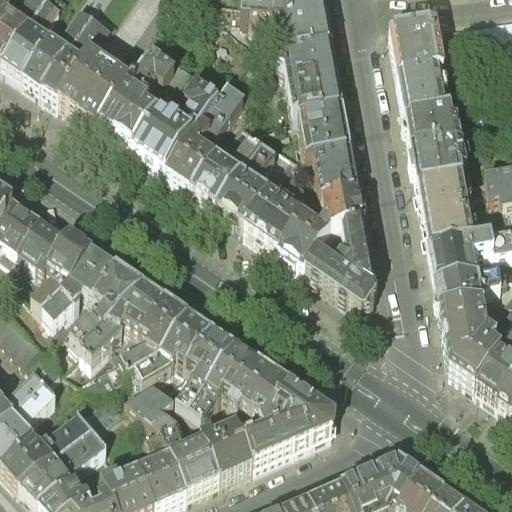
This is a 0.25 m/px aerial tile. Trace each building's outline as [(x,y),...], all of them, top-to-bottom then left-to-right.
[(33,0),(31,5),(44,15),(54,0),(33,0)] [(225,6),(216,0),(178,0),(211,25),(225,6)] [(258,0),(261,18),(324,25),(319,0),(258,0)] [(0,33),(0,79),(44,15),(31,5),(14,24),(13,30),(15,34),(12,41),(2,30),(1,32),(0,33)] [(0,80),(22,96),(46,60),(31,49),(34,44),(38,43),(53,23),(44,15),(0,79),(0,80)] [(324,25),(261,18),(239,17),(239,36),(282,38),(286,71),(331,64),(324,25)] [(96,62),(105,49),(76,28),(53,62),(46,60),(22,96),(57,120),(81,84),(72,76),(76,68),(79,67),(87,54),(96,62)] [(476,40),(433,43),(438,63),(453,62),(456,64),(474,64),(476,40)] [(390,51),(398,97),(434,89),(443,87),(438,63),(433,43),(390,51)] [(342,128),(331,64),(286,71),(281,73),(291,137),(296,136),(342,128)] [(158,101),(171,83),(150,69),(125,106),(98,148),(130,170),(151,138),(141,131),(141,124),(135,119),(150,97),(158,101)] [(158,101),(170,112),(188,85),(175,76),(171,83),(158,101)] [(98,148),(125,106),(85,78),(81,84),(57,120),(98,148)] [(398,97),(406,136),(444,129),(434,89),(398,97)] [(212,177),(197,165),(206,151),(211,153),(234,120),(238,112),(226,100),(215,117),(163,192),(190,211),(212,177)] [(163,192),(215,117),(195,102),(184,117),(190,124),(174,146),(151,138),(130,170),(163,192)] [(342,128),(296,136),(304,179),(313,178),(351,171),(342,128)] [(406,136),(411,164),(434,160),(435,167),(461,162),(456,140),(449,138),(448,128),(444,129),(406,136)] [(227,188),(212,177),(190,211),(214,227),(256,166),(244,157),(229,178),(229,185),(227,188)] [(411,164),(418,204),(461,197),(459,186),(466,185),(461,162),(435,167),(434,160),(411,164)] [(251,237),(267,213),(243,200),(247,194),(254,199),(269,176),(256,166),(214,227),(244,248),(251,237)] [(351,171),(313,178),(319,219),(357,213),(351,171)] [(511,187),(485,193),(489,214),(501,212),(507,254),(511,252),(511,187)] [(302,207),(292,191),(274,218),(267,213),(251,237),(244,248),(278,271),(303,234),(289,225),(302,207)] [(418,204),(430,267),(471,260),(463,196),(461,197),(418,204)] [(0,236),(12,218),(10,217),(0,210),(0,236)] [(357,213),(319,219),(322,238),(318,244),(328,251),(330,248),(362,244),(357,213)] [(0,236),(0,270),(12,279),(16,273),(40,237),(36,234),(12,218),(0,236)] [(305,289),(328,251),(318,244),(303,234),(278,271),(305,289)] [(40,237),(16,273),(43,291),(65,255),(62,252),(40,237)] [(373,310),(362,244),(330,248),(328,251),(305,289),(362,327),(373,310)] [(430,267),(437,303),(475,297),(474,273),(482,271),(487,276),(511,271),(511,252),(507,254),(471,260),(430,267)] [(65,255),(43,291),(50,296),(29,316),(42,330),(69,305),(90,271),(87,269),(65,255)] [(69,305),(42,330),(57,346),(86,318),(90,322),(92,319),(113,287),(94,274),(90,271),(69,305)] [(113,287),(92,319),(102,329),(92,336),(89,333),(65,354),(79,369),(142,306),(139,304),(126,296),(113,287)] [(437,303),(442,330),(481,324),(487,323),(485,316),(478,316),(477,308),(499,306),(498,293),(475,297),(437,303)] [(142,306),(79,369),(95,384),(128,354),(120,348),(124,343),(141,353),(163,320),(155,315),(145,308),(142,306)] [(487,323),(481,324),(483,347),(496,356),(492,362),(499,370),(511,350),(511,309),(501,322),(487,323)] [(163,320),(141,353),(140,359),(133,363),(136,371),(119,380),(126,395),(133,390),(162,372),(188,337),(184,335),(163,320)] [(452,388),(475,404),(499,370),(492,362),(496,356),(483,347),(481,324),(442,330),(452,388)] [(162,372),(133,390),(144,404),(177,384),(184,388),(209,354),(191,339),(188,337),(162,372)] [(475,404),(498,420),(511,398),(511,379),(507,376),(509,374),(511,374),(511,350),(499,370),(475,404)] [(209,354),(184,388),(197,394),(184,410),(175,424),(188,433),(232,369),(228,366),(214,357),(209,354)] [(30,389),(42,402),(59,385),(41,367),(24,383),(30,389)] [(235,371),(232,369),(188,433),(196,444),(222,412),(232,421),(256,385),(245,378),(235,371)] [(259,387),(256,385),(232,421),(227,428),(236,434),(240,428),(258,442),(264,439),(284,404),(270,395),(259,387)] [(0,422),(0,443),(42,402),(30,389),(4,414),(7,419),(0,424),(0,422)] [(173,396),(155,407),(170,422),(175,424),(184,410),(173,396)] [(511,398),(498,420),(511,429),(511,398)] [(42,402),(0,443),(0,481),(29,454),(16,440),(19,436),(25,442),(54,415),(42,402)] [(288,407),(284,404),(264,439),(258,442),(238,451),(252,483),(331,448),(332,436),(288,407)] [(104,410),(77,432),(92,448),(125,422),(107,407),(104,410)] [(155,407),(129,424),(147,441),(160,454),(185,511),(188,511),(192,510),(220,497),(203,458),(184,466),(176,444),(159,431),(170,422),(155,407)] [(29,454),(0,481),(0,482),(15,500),(18,504),(92,448),(77,432),(36,461),(29,454)] [(235,444),(203,458),(220,497),(225,495),(252,483),(238,451),(235,444)] [(92,448),(18,504),(24,511),(56,511),(73,502),(66,495),(106,464),(92,448)] [(150,480),(136,488),(146,511),(185,511),(160,454),(143,463),(150,480)] [(366,494),(340,506),(342,511),(406,511),(418,496),(396,481),(366,494)] [(100,500),(105,511),(146,511),(136,488),(114,498),(113,493),(100,500)] [(426,501),(418,496),(406,511),(439,511),(440,511),(426,501)] [(81,511),(73,502),(56,511),(81,511)]
